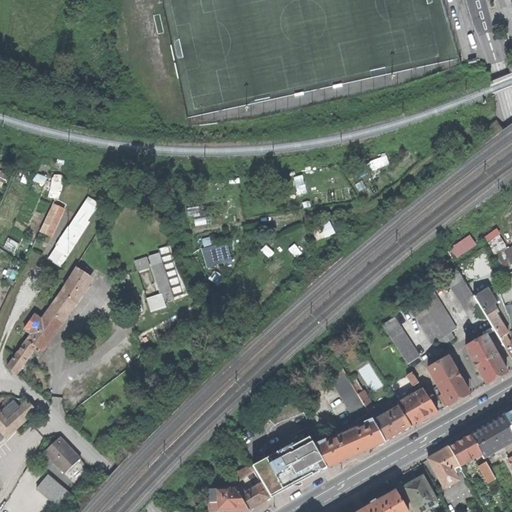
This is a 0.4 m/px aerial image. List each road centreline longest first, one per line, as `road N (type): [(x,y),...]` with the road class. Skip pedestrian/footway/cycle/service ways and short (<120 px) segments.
road 1 (secondary): [(297,511),(511,389)]
road 2 (unclassified): [(153,511),(34,400),(0,385)]
road 3 (tertiary): [(477,0),(511,116)]
